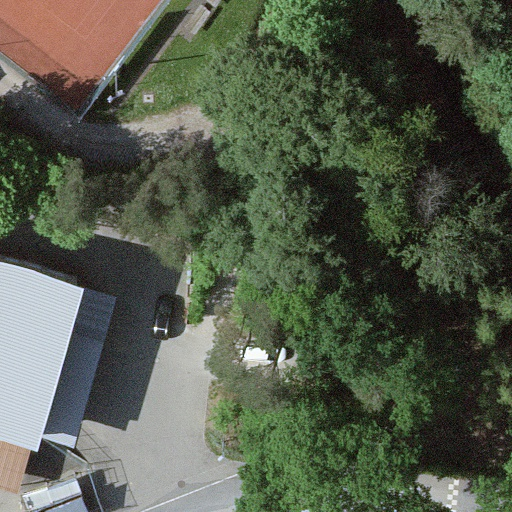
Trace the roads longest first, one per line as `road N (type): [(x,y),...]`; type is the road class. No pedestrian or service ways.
road 1 (track): [(266,0),(254,75),(259,175),(205,258)]
road 2 (residential): [(246,511),(329,491),(511,509)]
road 3 (residential): [(151,511),(144,412),(205,258)]
